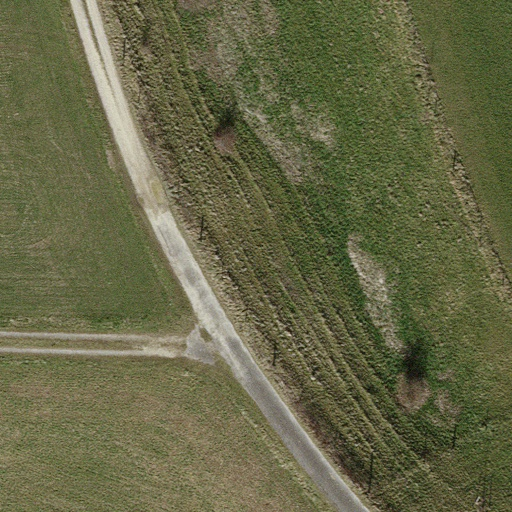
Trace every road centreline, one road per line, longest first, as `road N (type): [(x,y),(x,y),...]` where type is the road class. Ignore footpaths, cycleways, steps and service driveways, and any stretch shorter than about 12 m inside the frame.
road 1 (track): [(82,0),(164,215),(239,353)]
road 2 (track): [(0,343),(239,353)]
road 3 (track): [(239,353),(354,511)]
